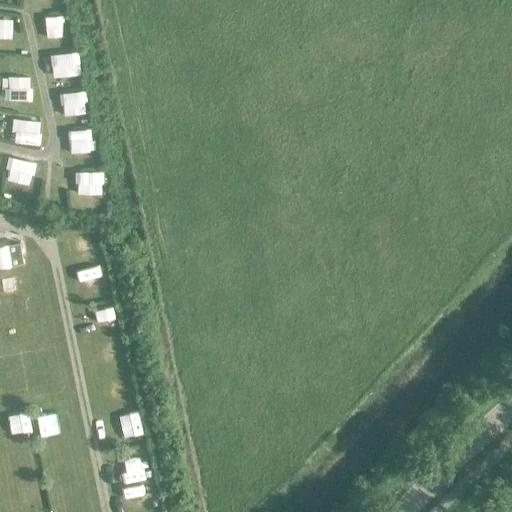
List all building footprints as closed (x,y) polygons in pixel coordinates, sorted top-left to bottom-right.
[(36,32),(55,31),(55,11),(35,11),(36,32)] [(45,48),(45,71),(68,71),(68,48),(45,48)] [(0,75),(23,77),(24,53),(1,52),(0,66),(0,75)] [(0,105),(13,106),(14,86),(0,85),(0,105)] [(50,89),(54,111),(77,108),(74,85),(50,89)] [(61,149),(85,150),(85,127),(62,126),(61,149)] [(0,154),(0,178),(24,180),(25,156),(0,154)] [(65,166),(65,190),(91,190),(90,166),(65,166)] [(0,246),(0,268),(22,264),(18,243),(0,246)] [(106,410),(112,437),(133,432),(127,406),(106,410)]
